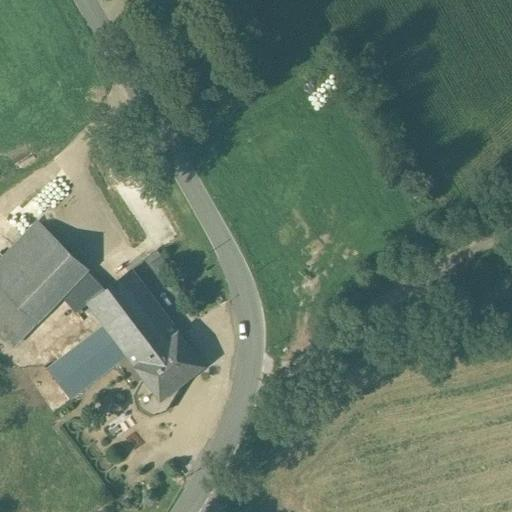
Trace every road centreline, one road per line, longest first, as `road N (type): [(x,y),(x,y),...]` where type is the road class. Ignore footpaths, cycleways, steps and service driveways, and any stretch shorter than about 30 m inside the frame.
road 1 (secondary): [(255,385),(245,292),(85,0)]
road 2 (unclassified): [(255,385),(339,311),(422,258),(511,219)]
